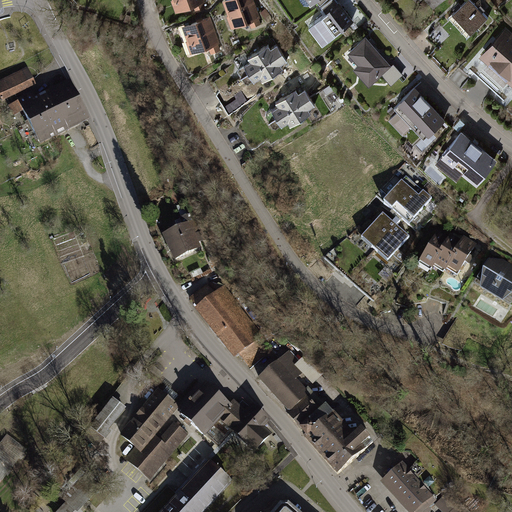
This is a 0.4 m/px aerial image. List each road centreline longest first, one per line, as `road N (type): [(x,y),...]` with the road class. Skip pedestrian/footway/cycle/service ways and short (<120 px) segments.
road 1 (residential): [(428,336),(346,309),(295,263),(162,52),(144,0)]
road 2 (tertiary): [(160,273),(224,362),(353,511)]
road 3 (tertiary): [(39,0),(104,125),(160,273)]
road 4 (residential): [(511,148),(365,0)]
road 5 (residential): [(0,404),(56,369),(160,273)]
